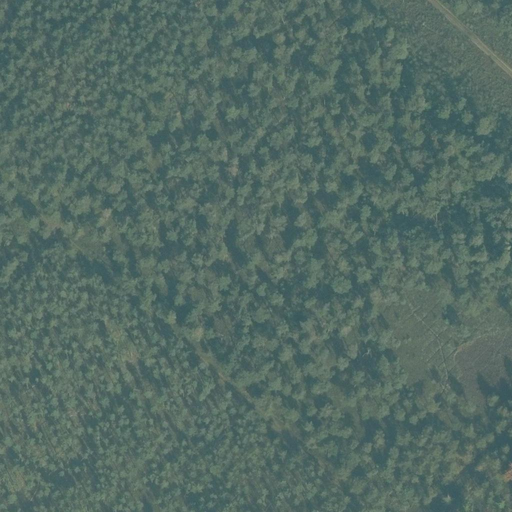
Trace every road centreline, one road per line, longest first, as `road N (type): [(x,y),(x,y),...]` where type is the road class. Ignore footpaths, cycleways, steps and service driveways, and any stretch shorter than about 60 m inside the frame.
road 1 (track): [(366,511),(54,231),(0,296)]
road 2 (track): [(0,183),(54,231),(251,0)]
